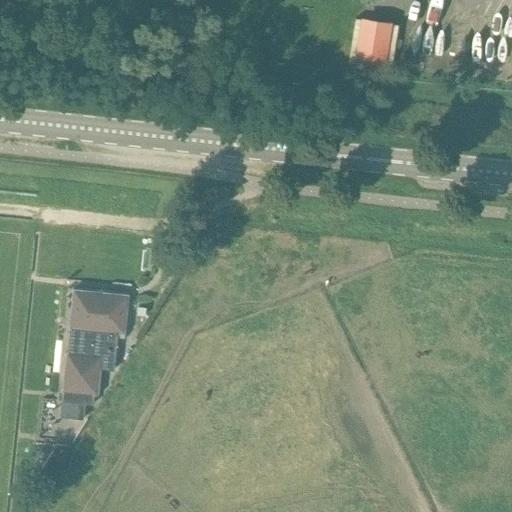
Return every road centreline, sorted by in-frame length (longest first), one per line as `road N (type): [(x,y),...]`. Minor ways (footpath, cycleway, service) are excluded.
road 1 (track): [(511,112),(323,95),(0,38)]
road 2 (tertiary): [(511,176),(0,121)]
